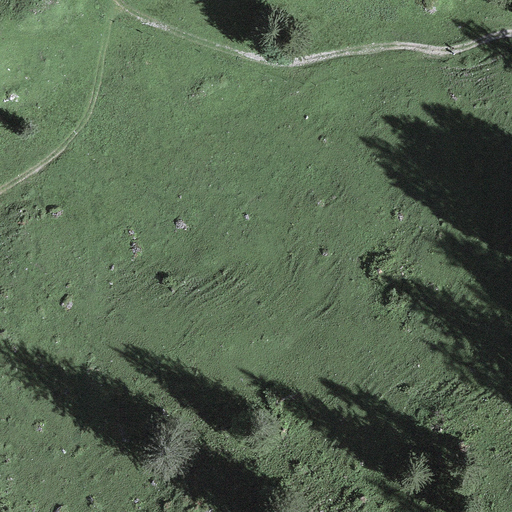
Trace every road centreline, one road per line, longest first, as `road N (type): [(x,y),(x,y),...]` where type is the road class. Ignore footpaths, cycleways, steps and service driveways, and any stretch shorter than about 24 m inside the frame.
road 1 (track): [(0,216),(278,95)]
road 2 (track): [(278,95),(490,51),(511,56)]
road 3 (track): [(278,95),(104,7),(104,0)]
